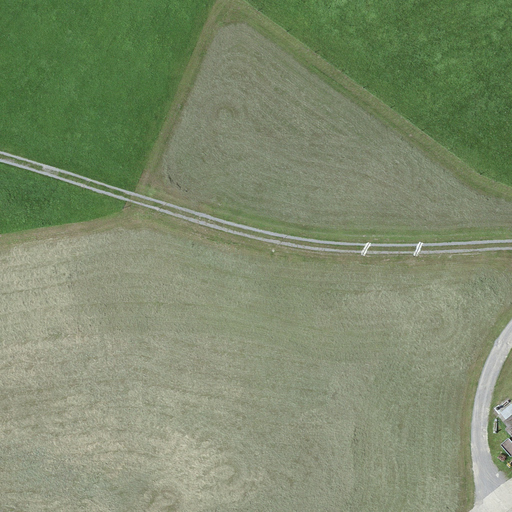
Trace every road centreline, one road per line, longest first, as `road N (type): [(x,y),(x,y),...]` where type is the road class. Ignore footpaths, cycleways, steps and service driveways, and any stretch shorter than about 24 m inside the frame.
road 1 (track): [(0,157),(316,251),(511,257)]
road 2 (track): [(481,511),(491,499),(496,355),(511,346)]
